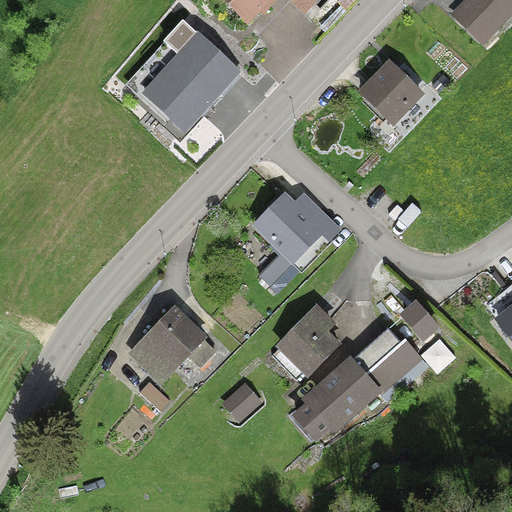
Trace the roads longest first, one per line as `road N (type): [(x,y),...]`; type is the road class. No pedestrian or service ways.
road 1 (tertiary): [(0,464),(64,342),(102,289),(263,127)]
road 2 (residential): [(511,231),(446,265),(414,262),(380,242),(263,127)]
road 3 (tertiary): [(263,127),(390,0)]
